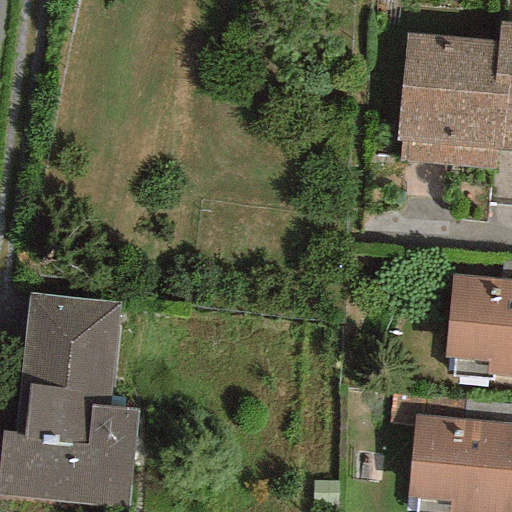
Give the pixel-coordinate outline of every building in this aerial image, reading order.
[(511,23),(499,22),(497,42),(493,85),(506,86),(500,151),(511,151),(511,23)] [(497,42),(404,35),(395,141),(399,141),(397,163),(486,170),(487,155),(500,156),(500,151),(506,86),(493,85),(497,42)] [(511,261),(499,260),(497,279),(511,280),(511,261)] [(511,280),(497,279),(450,274),(442,359),(453,360),(451,377),(490,380),(491,376),(511,377),(511,280)] [(117,303),(27,295),(15,432),(0,430),(0,496),(126,508),(135,410),(108,408),(117,303)] [(405,499),(415,501),(414,511),(511,511),(511,425),(413,416),(405,499)]
